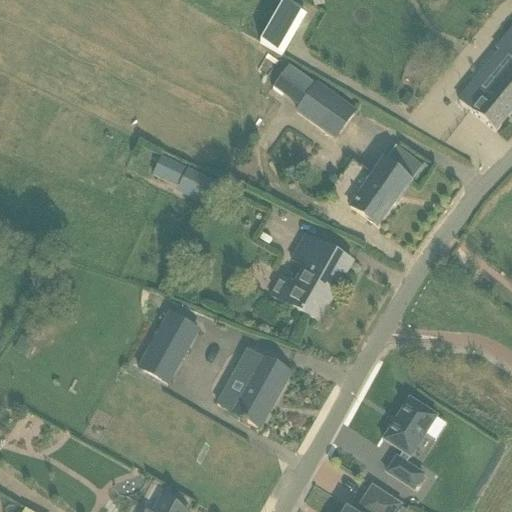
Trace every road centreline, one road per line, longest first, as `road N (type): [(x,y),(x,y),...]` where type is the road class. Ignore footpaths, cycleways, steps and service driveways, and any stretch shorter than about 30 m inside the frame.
road 1 (unclassified): [(281,511),(380,334),(478,189),(511,160)]
road 2 (track): [(263,61),(158,0)]
